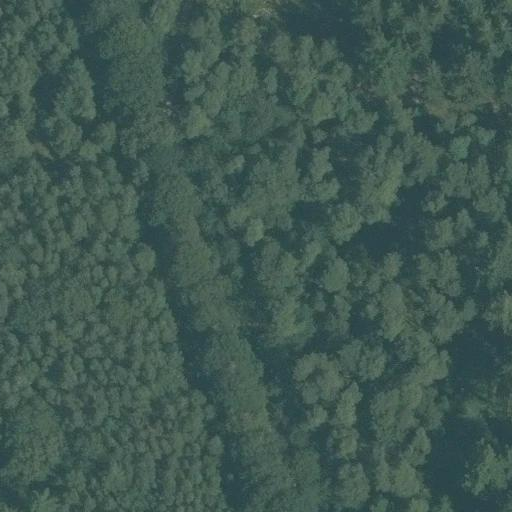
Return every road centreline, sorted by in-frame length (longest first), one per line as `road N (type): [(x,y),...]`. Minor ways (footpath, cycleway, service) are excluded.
road 1 (track): [(121,0),(288,511)]
road 2 (track): [(137,49),(362,100)]
